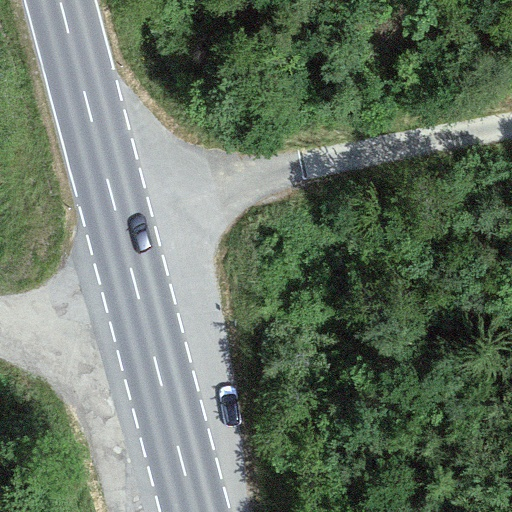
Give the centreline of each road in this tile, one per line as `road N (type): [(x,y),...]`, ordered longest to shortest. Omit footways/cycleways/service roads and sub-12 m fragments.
road 1 (primary): [(54,0),(182,511)]
road 2 (track): [(105,194),(511,121)]
road 3 (track): [(0,351),(158,422)]
